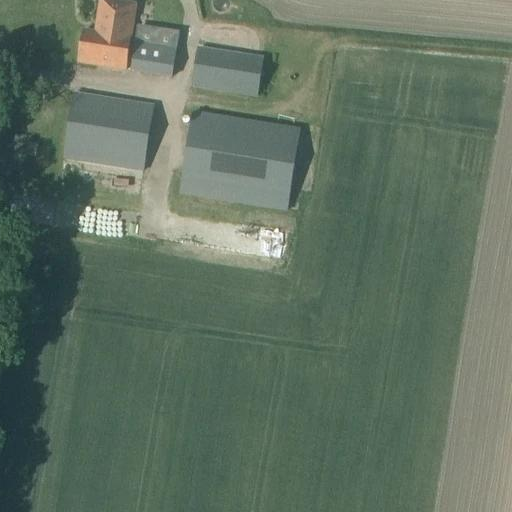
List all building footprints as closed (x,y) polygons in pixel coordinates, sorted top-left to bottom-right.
[(125,72),(136,5),(103,0),(98,0),(94,35),(82,33),(77,64),(125,72)] [(172,80),(178,36),(150,31),(136,29),(129,74),(172,80)] [(257,100),(263,61),(197,50),(196,50),(190,89),(257,100)] [(143,174),(153,107),(72,94),(62,162),(143,174)] [(287,215),(300,132),(300,131),(192,113),(178,197),(287,215)]
